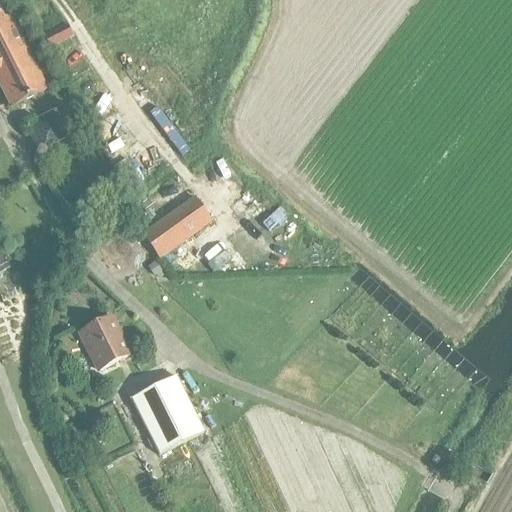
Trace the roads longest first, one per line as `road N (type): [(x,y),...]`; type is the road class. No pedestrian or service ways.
road 1 (track): [(452,511),(462,495),(400,454),(204,371),(69,236)]
road 2 (track): [(58,511),(0,372)]
